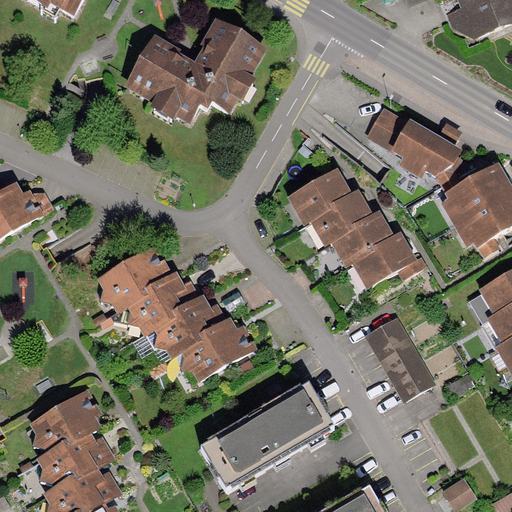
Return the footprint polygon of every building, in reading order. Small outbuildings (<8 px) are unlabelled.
[(23,0),(56,18),(60,12),(75,20),(86,0),(23,0)] [(511,27),(511,0),(456,0),(461,10),(447,15),(453,30),(476,42),(511,27)] [(252,78),(268,51),(218,21),(202,47),(205,49),(195,66),(178,56),(180,52),(157,39),(127,91),(153,105),(151,109),(174,123),(177,119),(190,127),(200,110),(208,114),(213,105),(230,115),(238,101),(244,104),(258,81),(252,78)] [(460,159),(464,153),(455,148),(439,138),(411,121),(409,124),(386,110),(369,140),(404,159),(398,168),(421,181),(426,171),(438,180),(451,170),(456,174),(465,162),(460,159)] [(439,138),(455,148),(463,133),(447,124),(439,138)] [(500,166),(465,186),(456,174),(451,170),(438,180),(450,200),(441,206),(465,249),(474,244),(483,259),(499,250),(494,241),(511,230),(511,187),(511,185),(500,166)] [(352,195),(340,172),(289,199),(304,228),(311,224),(325,249),(332,245),(347,272),(355,268),(367,291),(399,273),(404,282),(428,269),(422,258),(417,260),(402,233),(395,237),(380,211),(373,215),(360,191),(352,195)] [(0,242),(54,210),(44,194),(33,195),(32,192),(24,196),(18,185),(4,193),(0,185),(0,242)] [(173,276),(157,248),(97,279),(108,299),(102,319),(140,330),(144,336),(163,367),(175,360),(182,371),(190,375),(196,386),(259,352),(244,326),(238,329),(232,319),(228,322),(221,309),(214,313),(205,296),(201,298),(192,283),(184,287),(177,274),(173,276)] [(511,275),(481,294),(497,318),(491,322),(505,345),(498,349),(511,372),(511,275)] [(239,293),(223,302),(230,314),(246,305),(239,293)] [(438,384),(398,319),(365,338),(406,404),(438,384)] [(228,491),(334,430),(310,389),(261,418),(205,451),(228,491)] [(100,432),(104,430),(98,420),(105,416),(88,390),(30,426),(36,436),(34,447),(46,449),(49,454),(37,460),(44,471),(40,482),(51,486),(53,490),(43,496),(51,508),(49,511),(119,511),(113,501),(125,495),(107,464),(116,459),(100,432)] [(464,480),(443,494),(455,511),(458,511),(477,500),(464,480)] [(382,511),(370,491),(335,511),(382,511)] [(511,511),(511,494),(493,505),(497,511),(511,511)]
